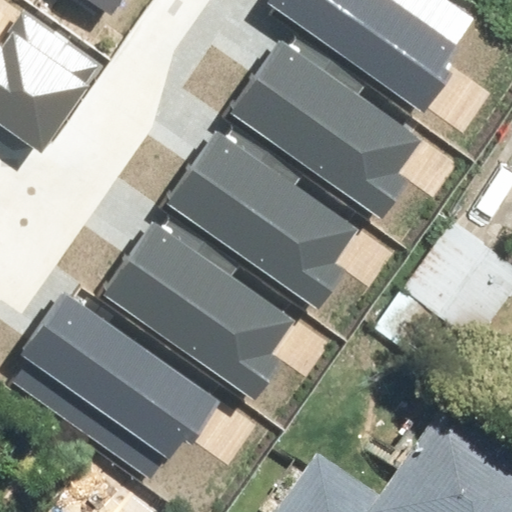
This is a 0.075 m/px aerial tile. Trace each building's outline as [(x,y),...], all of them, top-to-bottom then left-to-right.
[(74,0),(105,22),(120,0),(74,0)] [(401,0),(267,0),(268,0),(422,113),(451,74),(442,68),(460,43),(401,0)] [(0,121),(36,147),(93,63),(24,16),(5,44),(0,41),(0,121)] [(280,43),(232,111),(379,216),(404,182),(393,174),(417,141),(280,43)] [(220,132),(171,199),(318,304),(343,270),(332,263),(356,229),(220,132)] [(408,288),(418,295),(389,335),(412,351),(441,311),(476,336),(511,284),(511,263),(454,222),(408,288)] [(160,223),(112,291),(259,396),(283,362),(272,354),(297,321),(160,223)] [(73,292),(27,355),(37,362),(23,382),(153,476),(164,460),(174,467),(223,400),(73,292)] [(511,511),(511,450),(446,407),(385,499),(317,450),(271,511),(511,511)]
